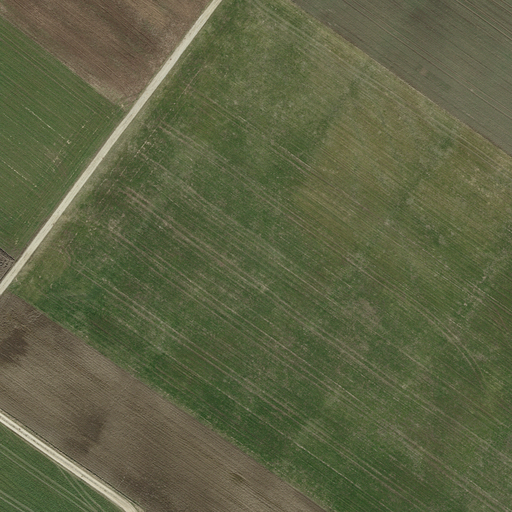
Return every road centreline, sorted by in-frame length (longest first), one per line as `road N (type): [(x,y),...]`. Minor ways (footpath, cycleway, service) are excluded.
road 1 (track): [(220,0),(0,291)]
road 2 (track): [(133,511),(0,415)]
